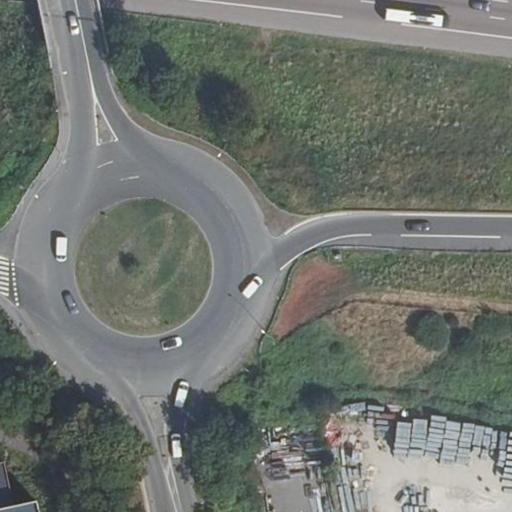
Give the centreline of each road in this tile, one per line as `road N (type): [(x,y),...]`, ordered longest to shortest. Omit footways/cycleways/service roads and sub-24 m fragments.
road 1 (motorway): [(251,295),(277,254),(307,232),(346,224),(511,228)]
road 2 (primary): [(251,295),(248,227),(231,197),(175,159)]
road 3 (secondary): [(98,367),(142,430),(174,511)]
road 4 (secondary): [(185,511),(176,427),(180,396),(201,361)]
road 5 (primary): [(74,179),(54,199),(33,249),(39,303)]
road 6 (primary): [(175,159),(118,130),(87,68)]
